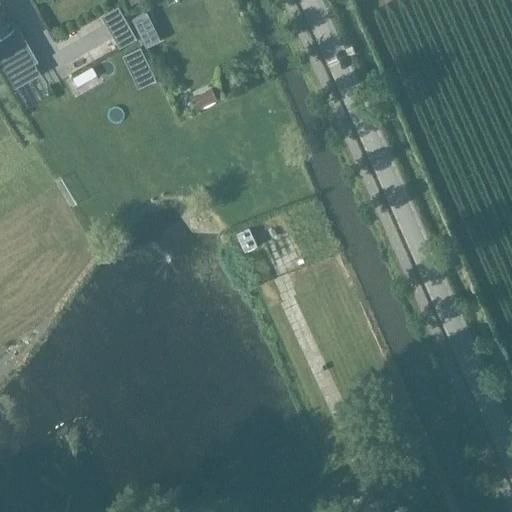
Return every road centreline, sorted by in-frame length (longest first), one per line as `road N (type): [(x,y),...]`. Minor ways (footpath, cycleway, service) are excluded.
road 1 (tertiary): [(511,454),(307,0)]
road 2 (track): [(341,511),(369,499),(356,450),(287,301),(273,241)]
